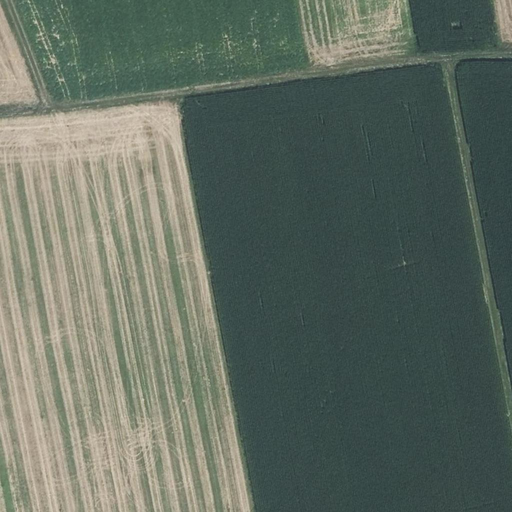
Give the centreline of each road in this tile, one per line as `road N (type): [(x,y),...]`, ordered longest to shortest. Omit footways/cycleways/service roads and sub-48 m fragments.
road 1 (track): [(511,58),(449,58),(0,110)]
road 2 (track): [(449,58),(511,406)]
